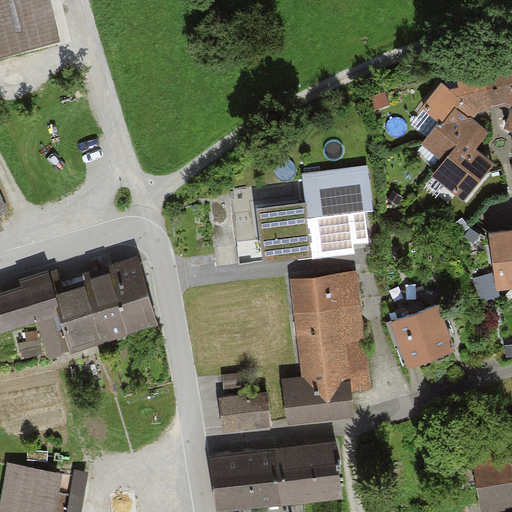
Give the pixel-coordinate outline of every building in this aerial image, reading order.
[(45,0),(0,0),(0,53),(56,39),(45,0)] [(511,129),(511,64),(497,101),(511,107),(511,119),(509,128),(511,129)] [(464,205),(498,162),(482,149),(495,132),(478,119),(491,103),(453,73),(424,110),(442,124),(424,146),(446,163),(432,180),(464,205)] [(369,170),(305,178),(308,202),(259,208),(266,264),(355,253),(350,216),(375,213),(369,170)] [(0,210),(1,213),(10,209),(0,185),(0,210)] [(393,191),(388,200),(398,206),(403,197),(393,191)] [(472,227),(467,235),(481,244),(486,236),(472,227)] [(511,234),(493,237),(501,288),(511,287),(511,234)] [(63,311),(76,350),(158,323),(142,274),(136,257),(62,281),(58,270),(0,288),(0,316),(5,330),(63,311)] [(355,272),(291,280),(302,378),(284,380),(289,424),(358,416),(355,392),(369,390),(355,272)] [(458,348),(442,303),(395,320),(411,365),(458,348)] [(42,327),(20,333),(26,356),(48,350),(42,327)] [(220,395),(225,432),(273,426),(269,389),(220,395)] [(511,436),(475,442),(485,511),(489,511),(511,508),(511,436)] [(214,456),(220,509),(346,494),(340,441),(214,456)] [(57,511),(64,472),(8,463),(0,511),(57,511)]
